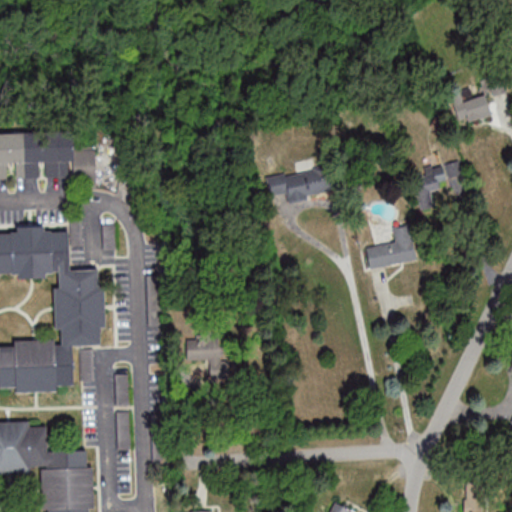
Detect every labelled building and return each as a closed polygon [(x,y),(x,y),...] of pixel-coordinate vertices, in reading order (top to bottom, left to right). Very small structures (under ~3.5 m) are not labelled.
[(74,132),(0,132),(0,178),(97,179),(97,147),(74,147),(74,132)] [(454,173),(461,169),(458,162),(450,166),(454,173)] [(412,172),(420,209),(434,206),(431,191),(440,189),(438,182),(445,180),(442,165),(412,172)] [(325,167),(269,179),(273,196),(286,193),(288,201),(330,193),(325,167)] [(366,246),(370,268),(417,260),(411,224),(392,227),(395,242),(366,246)] [(0,345),(13,345),(13,340),(54,338),(54,344),(60,344),(60,328),(54,328),(52,288),(59,287),(58,269),(51,270),(51,272),(44,272),(44,276),(18,277),(18,273),(0,273),(0,233),(18,233),(17,227),(43,226),(43,232),(67,231),(68,270),(97,269),(98,286),(103,286),(105,327),(99,327),(100,344),(72,345),(73,385),(56,386),(56,391),(14,392),(14,387),(0,387),(0,345)] [(186,337),(186,358),(218,358),(218,337),(186,337)] [(91,511),(91,509),(96,509),(95,467),(89,467),(89,450),(47,451),(47,426),(30,426),(29,421),(0,421),(0,471),(41,471),(42,510),(48,509),(47,511),(91,511)] [(464,486),(464,511),(483,511),(483,486),(464,486)] [(353,511),(355,510),(338,501),(331,511),(353,511)]
